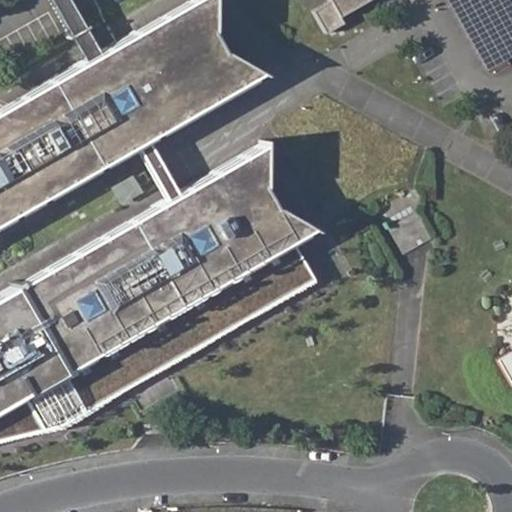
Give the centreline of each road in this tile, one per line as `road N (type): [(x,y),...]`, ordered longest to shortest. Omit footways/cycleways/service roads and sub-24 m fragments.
road 1 (residential): [(0,511),(137,478),(228,473),(392,497)]
road 2 (residential): [(511,511),(502,476),(459,449),(419,458),(394,491)]
